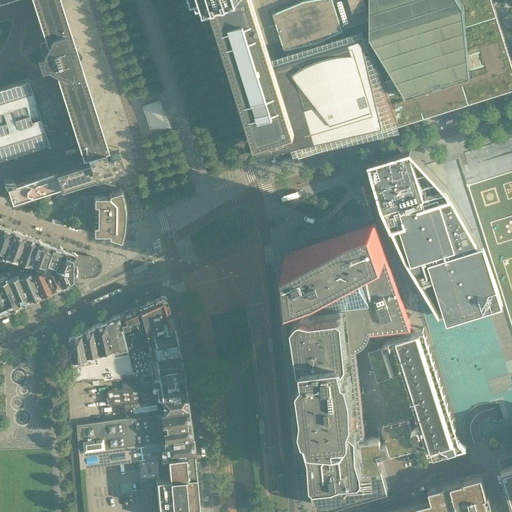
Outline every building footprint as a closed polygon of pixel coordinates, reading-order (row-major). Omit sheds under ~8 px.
[(5,0),(14,28),(0,32),(0,79),(27,71),(49,140),(110,121),(84,36),(83,34),(77,17),(72,0),(5,0)] [(446,108),(511,87),(511,62),(492,0),(213,0),(236,73),(235,73),(235,74),(234,74),(233,75),(233,76),(232,77),(232,78),(232,80),(233,82),(233,83),(234,83),(234,84),(235,85),(236,85),(237,86),(238,86),(239,86),(251,122),(260,151),(295,142),(299,155),(446,108)] [(0,86),(0,155),(47,140),(32,93),(29,83),(28,78),(0,86)] [(160,99),(143,103),(151,128),(173,125),(160,99)] [(3,178),(3,180),(3,181),(4,182),(5,183),(6,183),(6,185),(7,186),(9,191),(10,195),(11,200),(93,174),(123,164),(122,162),(121,160),(120,157),(119,153),(118,148),(117,147),(108,150),(104,151),(103,148),(86,153),(87,157),(59,166),(14,180),(13,178),(12,176),(3,176),(3,177),(3,178)] [(377,179),(385,206),(405,255),(434,300),(443,314),(473,304),(501,296),(499,290),(497,285),(496,279),(485,244),(480,245),(447,188),(428,163),(415,148),(372,162),(377,179)] [(83,229),(96,232),(109,233),(108,235),(120,239),(122,231),(123,223),(124,214),(123,205),(122,195),(120,189),(108,192),(109,195),(96,195),(83,198),(83,229)] [(364,432),(355,346),(358,345),(362,343),(366,339),(369,335),(370,330),(370,328),(409,323),(375,221),(349,230),(285,252),(289,289),(291,288),(297,309),(295,309),(294,305),(291,305),(309,474),(312,474),(312,473),(382,465),(378,454),(387,452),(389,451),(387,441),(384,441),(381,442),(380,436),(360,438),(359,433),(364,432)] [(0,252),(5,255),(13,230),(0,225),(0,252)] [(13,230),(5,255),(5,256),(17,260),(26,234),(13,230)] [(37,239),(26,234),(17,260),(28,264),(30,261),(37,239)] [(42,267),(51,243),(37,239),(30,261),(37,264),(36,268),(42,267)] [(62,247),(51,243),(42,267),(55,267),(62,247)] [(99,270),(100,266),(99,261),(96,257),(91,256),(75,254),(72,251),(62,247),(55,267),(56,270),(62,284),(72,280),(75,277),(91,275),(96,274),(99,270)] [(28,266),(28,264),(17,260),(5,256),(5,255),(0,252),(0,268),(1,268),(14,268),(18,277),(29,272),(30,271),(28,266)] [(55,267),(42,267),(42,269),(51,289),(62,284),(56,270),(55,267)] [(29,299),(18,277),(14,268),(1,268),(3,272),(2,272),(6,280),(17,304),(29,299)] [(51,289),(42,269),(30,275),(39,294),(51,289)] [(0,311),(17,304),(6,280),(2,272),(0,273),(0,276),(1,280),(0,280),(0,311)] [(29,272),(18,277),(29,299),(39,294),(30,275),(29,272)] [(159,295),(138,305),(146,332),(172,325),(164,297),(159,295)] [(138,305),(118,313),(122,327),(123,327),(135,324),(138,335),(146,332),(138,305)] [(118,313),(105,319),(121,378),(133,376),(133,374),(126,346),(127,346),(123,327),(122,327),(118,313)] [(105,319),(92,325),(98,352),(102,378),(103,380),(121,378),(105,319)] [(90,326),(80,331),(85,354),(98,352),(92,325),(90,326)] [(146,332),(138,335),(125,338),(129,350),(153,344),(176,339),(172,325),(146,332)] [(452,423),(441,388),(436,370),(430,353),(422,328),(413,331),(383,340),(385,345),(388,344),(397,373),(377,379),(390,420),(391,423),(383,425),(390,451),(416,444),(414,437),(415,437),(415,438),(416,438),(416,439),(417,439),(419,438),(421,443),(427,441),(431,455),(436,454),(452,449),(458,447),(466,444),(460,439),(459,437),(457,437),(452,423)] [(85,354),(80,331),(68,336),(70,359),(85,357),(85,354)] [(176,339),(153,344),(156,357),(179,353),(176,339)] [(397,373),(388,344),(385,345),(368,350),(377,379),(397,373)] [(98,352),(85,354),(85,357),(70,359),(72,381),(72,382),(73,382),(102,378),(98,352)] [(179,353),(156,357),(155,357),(156,371),(181,367),(179,353)] [(183,381),(181,367),(156,371),(133,374),(133,376),(121,378),(123,389),(183,381)] [(185,394),(183,381),(123,389),(107,391),(109,405),(123,403),(161,398),(185,394)] [(185,394),(161,398),(123,403),(125,418),(161,414),(188,410),(185,394)] [(161,414),(125,418),(76,424),(79,468),(145,459),(145,460),(156,459),(163,458),(162,453),(166,452),(165,442),(191,438),(188,410),(161,414)] [(193,453),(191,438),(165,442),(166,452),(167,457),(193,453)] [(198,511),(193,453),(167,457),(163,458),(156,459),(157,478),(155,478),(158,508),(171,507),(171,511),(198,511)] [(511,464),(502,468),(511,500),(511,464)] [(361,496),(389,488),(388,487),(388,488),(382,465),(312,473),(312,474),(312,475),(311,481),(310,486),(312,497),(317,503),(317,504),(319,504),(326,506),(335,505),(336,505),(361,496)] [(491,511),(481,474),(451,482),(458,511),(463,511),(472,510),(472,511),(491,511)] [(458,511),(451,482),(428,488),(431,499),(434,511),(458,511)] [(434,511),(431,499),(410,505),(411,511),(434,511)]
